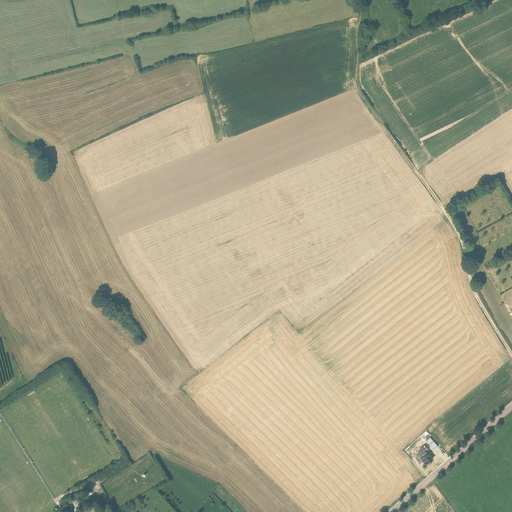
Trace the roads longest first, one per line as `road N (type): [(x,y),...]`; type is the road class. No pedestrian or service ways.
road 1 (track): [(511,355),(480,303),(456,229),(358,90),(359,23)]
road 2 (tertiary): [(391,511),(511,405)]
